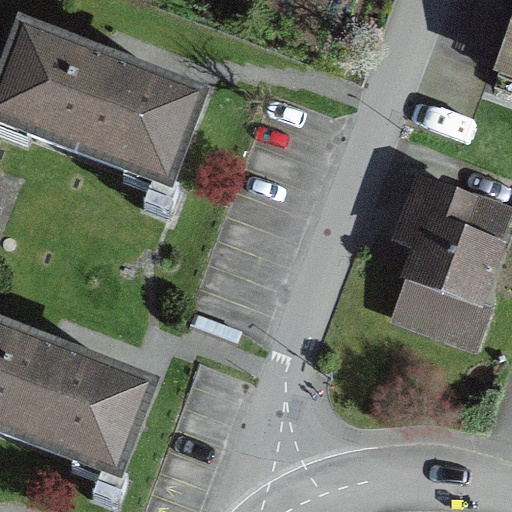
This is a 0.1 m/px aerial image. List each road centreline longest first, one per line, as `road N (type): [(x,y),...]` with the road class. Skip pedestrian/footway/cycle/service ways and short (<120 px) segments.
road 1 (residential): [(265,438),(428,0)]
road 2 (residential): [(493,511),(265,438)]
